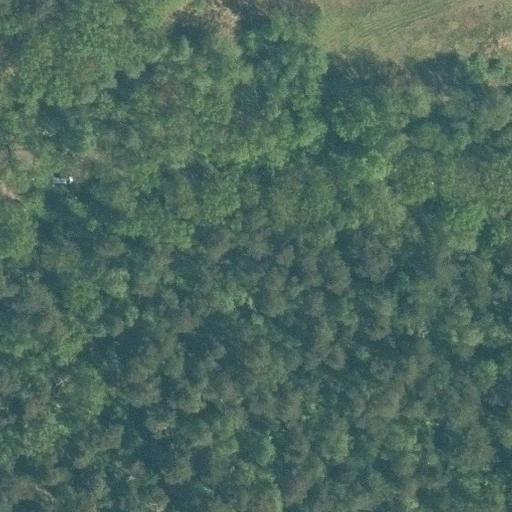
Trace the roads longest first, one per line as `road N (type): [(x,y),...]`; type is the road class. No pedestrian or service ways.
road 1 (tertiary): [(0,171),(511,204)]
road 2 (track): [(192,511),(29,222),(0,189)]
